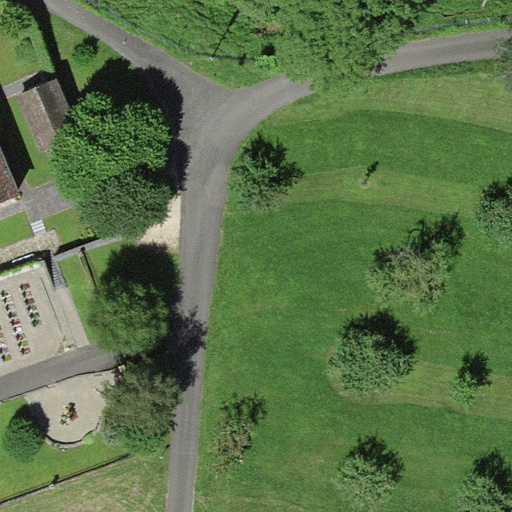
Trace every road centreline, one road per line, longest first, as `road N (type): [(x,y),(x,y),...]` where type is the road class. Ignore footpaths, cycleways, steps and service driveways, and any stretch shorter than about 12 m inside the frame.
road 1 (track): [(181,511),(200,334),(203,131),(129,51),(32,0)]
road 2 (residential): [(511,47),(359,68),(278,91),(203,131)]
